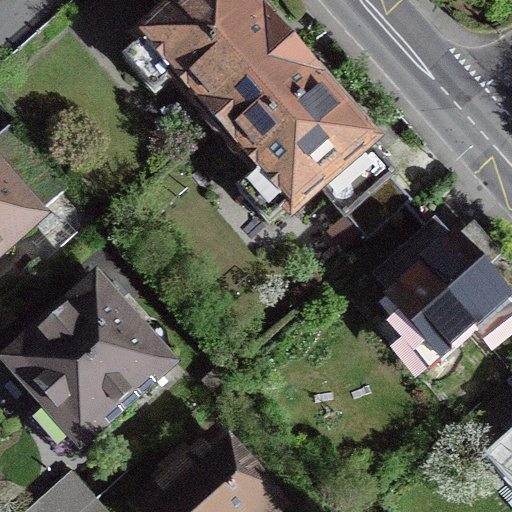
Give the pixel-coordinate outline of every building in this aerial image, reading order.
[(210,123),(292,51),(280,38),(246,0),(151,0),(166,16),(138,41),(142,46),(124,62),(154,96),(172,79),(210,123)] [(292,51),(210,123),(257,176),(239,192),(269,226),(287,210),(292,215),(320,190),(346,219),(391,179),(394,176),(369,147),(373,143),(303,64),(292,51)] [(10,125),(0,134),(0,165),(41,212),(66,189),(10,125)] [(391,179),(346,219),(367,243),(412,203),(391,179)] [(0,250),(34,219),(0,181),(0,250)] [(433,225),(371,279),(389,299),(382,305),(386,310),(374,321),(430,383),(475,344),(485,355),(511,331),(511,307),(485,277),(503,261),(488,245),(474,229),(453,247),(433,225)] [(54,327),(13,364),(52,407),(37,421),(60,448),(76,434),(82,441),(165,368),(135,334),(146,324),(128,304),(117,314),(96,290),(54,327)] [(511,432),(484,457),(511,488),(511,432)] [(171,477),(138,507),(142,511),(267,511),(275,506),(213,439),(190,460),(187,456),(178,465),(168,473),(171,477)] [(28,511),(83,511),(94,502),(70,475),(28,511)] [(83,511),(103,511),(94,502),(83,511)]
